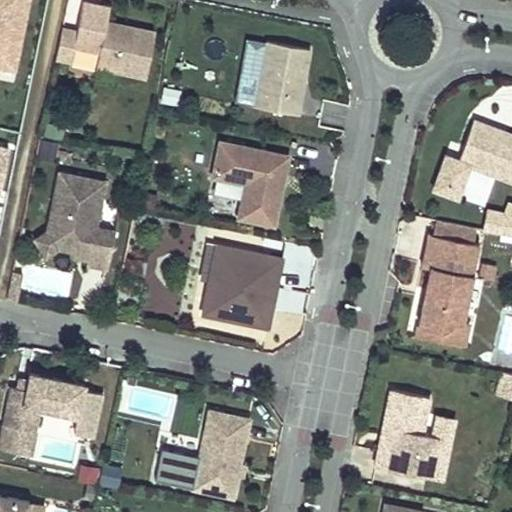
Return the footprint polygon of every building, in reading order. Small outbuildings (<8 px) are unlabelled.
[(25,0),(0,0),(0,57),(3,40),(18,44),(25,0)] [(146,76),(155,31),(107,21),(110,9),(103,8),(101,5),(84,1),(78,31),(62,28),(56,58),(72,61),(75,46),(100,51),(97,66),(146,76)] [(297,113),(309,48),(266,40),(254,105),(297,113)] [(75,52),(70,67),(89,75),(95,59),(75,52)] [(163,89),(161,104),(177,106),(180,91),(163,89)] [(489,125),(473,119),(458,160),(445,155),(433,188),(458,198),(470,165),(511,180),(511,133),(508,132),(506,138),(486,131),(489,125)] [(508,132),(489,125),(486,131),(506,138),(508,132)] [(274,225),(288,155),(219,141),(212,177),(245,184),(238,217),(274,225)] [(0,188),(10,145),(0,142),(0,188)] [(105,181),(59,172),(47,230),(59,247),(89,254),(87,264),(108,268),(116,231),(95,226),(98,216),(105,181)] [(511,235),(511,203),(509,202),(505,213),(498,232),(511,235)] [(498,232),(505,213),(489,209),(483,229),(498,232)] [(118,220),(98,216),(95,226),(116,231),(118,220)] [(59,247),(47,230),(35,238),(46,256),(59,247)] [(463,324),(479,244),(427,234),(420,267),(428,268),(424,291),(429,292),(426,304),(422,303),(417,326),(442,331),(453,323),(462,325),(463,324)] [(281,257),(215,244),(206,291),(223,295),(219,317),(267,327),(272,302),(267,296),(268,286),(275,288),(281,257)] [(20,283),(22,273),(12,270),(10,280),(20,283)] [(17,301),(20,283),(10,280),(6,299),(17,301)] [(272,302),(275,288),(268,286),(267,296),(272,302)] [(223,295),(206,291),(201,314),(219,317),(223,295)] [(464,346),(468,325),(463,324),(462,325),(453,323),(442,331),(417,326),(415,336),(464,346)] [(496,393),(511,397),(511,372),(503,370),(496,393)] [(0,439),(0,448),(30,454),(36,428),(24,426),(28,404),(40,406),(77,414),(84,382),(30,372),(28,379),(26,388),(17,386),(11,385),(0,439)] [(28,379),(19,378),(17,386),(26,388),(28,379)] [(429,396),(391,388),(382,431),(387,432),(385,444),(380,442),(375,465),(442,479),(451,438),(433,434),(422,432),(429,396)] [(28,404),(24,426),(36,428),(40,406),(28,404)] [(208,410),(191,488),(232,497),(248,418),(208,410)] [(437,415),(433,434),(451,438),(455,418),(437,415)] [(94,482),(98,467),(81,464),(78,478),(94,482)] [(124,469),(106,467),(104,484),(122,486),(124,469)] [(27,511),(30,500),(0,493),(0,511),(27,511)] [(42,511),(45,503),(30,500),(27,511),(42,511)] [(421,511),(422,511),(385,503),(383,511),(421,511)]
